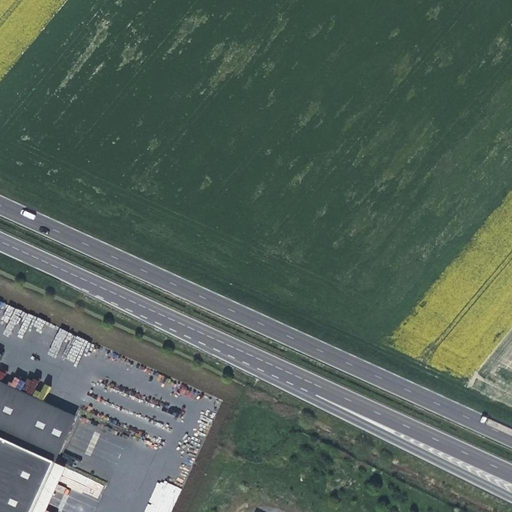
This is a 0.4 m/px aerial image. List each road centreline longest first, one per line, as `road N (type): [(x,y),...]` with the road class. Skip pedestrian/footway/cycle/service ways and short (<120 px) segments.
road 1 (primary): [(511,437),(0,205)]
road 2 (unclassified): [(113,292),(511,499)]
road 3 (primary): [(113,292),(511,474)]
road 4 (primary): [(0,241),(113,292)]
